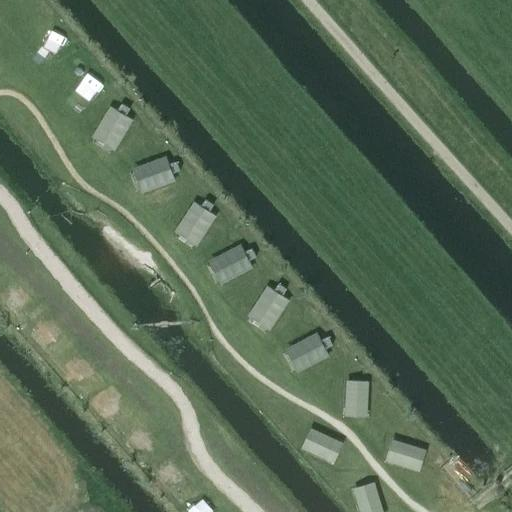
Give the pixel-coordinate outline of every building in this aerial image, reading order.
[(111,110),(92,138),(114,152),(132,121),(111,110)] [(166,154),(132,171),(143,192),(177,177),(166,154)] [(194,204),(175,233),(197,247),(214,216),(194,204)] [(240,247),(206,264),(218,286),(252,270),(240,247)] [(36,269),(2,286),(14,307),(48,292),(36,269)] [(268,289),(249,317),(272,331),(289,300),(268,289)] [(62,312),(43,341),(65,355),(82,324),(62,312)] [(318,332),(283,349),(295,371),(329,355),(318,332)] [(109,361),(75,378),(86,400),(120,385),(109,361)] [(341,380),(338,416),(365,418),(367,382),(341,380)] [(134,403),(115,431),(138,445),(155,414),(134,403)] [(197,442),(222,469),(238,455),(213,427),(197,442)] [(303,450),(336,460),(341,442),(308,432),(303,450)] [(388,461),(421,471),(427,453),(393,443),(388,461)] [(166,488),(187,511),(194,511),(207,501),(182,474),(166,488)] [(350,491),(356,511),(386,511),(378,482),(350,491)]
